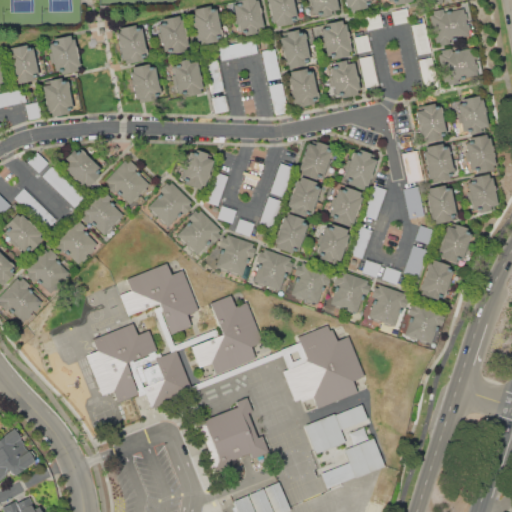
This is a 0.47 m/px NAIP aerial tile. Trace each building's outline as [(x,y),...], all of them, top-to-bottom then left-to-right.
[(243,31),(238,32),(232,5),(237,4),(236,0),(249,0),(250,1),(257,0),(263,27),(256,28),(257,32),(244,35),(243,31)] [(266,0),(299,0),(300,2),(295,3),(297,9),(294,10),(296,18),(291,19),(292,22),(278,25),(278,22),(271,23),(270,15),(268,15),(266,3),(267,3),(266,0)] [(336,0),(338,9),(334,10),(335,13),(319,17),(319,13),(312,15),(311,7),(312,7),(310,0),(336,0)] [(369,0),(370,2),(366,3),(367,7),(349,11),(349,7),(345,7),(343,0),(369,0)] [(193,8),(209,5),(210,10),(216,8),(218,17),(220,17),(222,27),(220,27),(222,36),(216,37),(216,41),(200,45),(199,41),(196,41),(193,27),(192,27),(191,22),(192,22),(191,14),(194,13),(193,8)] [(391,11),(405,8),(407,20),(394,23),(391,11)] [(439,41),(434,42),(429,16),(433,15),(432,10),(443,8),(444,13),(462,9),(463,13),(466,13),(467,19),(465,19),(468,37),(449,41),(450,43),(439,45),(439,41)] [(363,17),(379,14),(382,26),(366,30),(363,17)] [(162,23),(161,18),(177,15),(178,19),(182,18),(188,46),(184,47),(185,51),(169,54),(168,50),(163,51),(157,24),(162,23)] [(331,54),(326,55),(321,28),(326,27),(325,23),(340,20),(341,24),(344,23),(346,31),(347,31),(350,43),(348,43),(350,50),(347,51),(348,56),(332,59),(331,54)] [(410,26),(424,23),(430,53),(416,56),(410,26)] [(141,56),(142,61),(126,64),(125,60),(122,60),(120,52),(117,52),(114,33),(119,32),(118,27),(134,24),(135,29),(140,28),(140,32),(141,32),(142,36),(144,35),(146,42),(144,43),(145,48),(144,48),(145,55),(141,56)] [(286,36),(285,31),(297,29),(298,34),(304,33),(309,59),(304,61),(305,65),(288,68),(287,64),(285,65),(283,57),(281,57),(280,48),(281,48),(279,38),(286,36)] [(72,39),(75,38),(80,65),(77,66),(78,70),(60,74),(59,70),(54,71),(48,44),(53,43),(52,38),(71,34),(72,39)] [(354,38),(367,35),(370,50),(357,53),(354,38)] [(218,47),(254,40),(257,53),(221,61),(218,47)] [(16,80),(13,80),(7,53),(10,52),(9,47),(29,43),(30,48),(33,47),(39,75),(32,76),(33,79),(16,83),(16,80)] [(442,54),(441,49),(450,47),(451,51),(473,47),(475,58),(473,59),(474,63),(476,63),(478,70),(475,70),(476,75),(457,79),(458,82),(448,84),(447,81),(444,81),(438,54),(442,54)] [(261,51),(274,49),(280,77),(267,80),(261,51)] [(358,58),(370,56),(376,85),(364,87),(358,58)] [(419,59),(431,57),(438,87),(425,90),(419,59)] [(170,66),(175,65),(175,61),(188,58),(189,62),(196,61),(203,92),(177,98),(170,66)] [(203,62),(217,59),(223,91),(209,94),(203,62)] [(327,68),(333,67),(332,62),(344,59),(345,64),(353,63),(359,90),(356,91),(356,94),(340,97),(339,94),(334,95),(330,74),(328,74),(327,68)] [(130,72),(132,72),(131,67),(147,64),(148,68),(154,67),(160,94),(153,96),(154,100),(139,104),(138,99),(135,99),(130,72)] [(306,72),(311,71),(313,80),(315,79),(319,98),(311,99),(312,104),(297,107),(296,103),(292,103),(286,76),(290,76),(289,71),(305,68),(306,72)] [(41,86),(49,85),(48,80),(62,77),(63,82),(66,81),(68,89),(70,89),(72,99),(70,99),(72,108),(64,110),(65,114),(51,117),(50,113),(47,114),(41,86)] [(268,86),(283,83),(289,112),(274,115),(268,86)] [(0,92),(24,88),(27,101),(0,106),(0,92)] [(457,104),(461,104),(460,98),(477,95),(478,100),(482,99),(487,125),(483,126),(484,131),(468,135),(467,131),(462,132),(457,104)] [(211,98),(224,96),(227,110),(214,113),(211,98)] [(25,105),(38,102),(41,117),(28,120),(25,105)] [(438,134),(439,139),(424,142),(423,137),(420,138),(414,111),(423,109),(422,104),(431,102),(432,108),(440,106),(442,112),(440,112),(440,115),(443,114),(445,124),(442,125),(444,133),(438,134)] [(399,135),(413,132),(416,147),(402,149),(399,135)] [(468,137),(484,133),(485,138),(488,137),(494,165),(490,166),(491,169),(475,173),(474,169),(470,170),(464,142),(469,141),(468,137)] [(307,143),(314,145),(315,142),(328,146),(327,150),(332,151),(322,178),(318,176),(316,180),(300,174),(301,170),(297,169),(307,143)] [(422,151),(425,150),(424,146),(440,143),(440,147),(447,146),(453,173),(446,174),(447,178),(431,181),(431,177),(427,178),(422,151)] [(62,167),(67,161),(64,158),(71,151),(74,154),(80,148),(100,168),(95,174),(97,176),(86,186),(85,184),(82,187),(62,167)] [(361,184),(359,188),(343,182),(345,178),(342,177),(352,151),(357,153),(358,149),(370,153),(368,157),(375,160),(366,185),(361,184)] [(189,152),(194,154),(195,150),(206,154),(204,158),(212,161),(204,185),(201,184),(199,189),(183,183),(185,178),(180,176),(189,152)] [(402,153),(415,150),(422,180),(408,182),(402,153)] [(27,161),(35,152),(47,163),(38,172),(27,161)] [(108,183),(105,179),(123,160),(127,163),(129,161),(137,168),(136,168),(140,173),(139,174),(149,184),(146,188),(147,189),(142,194),(141,193),(138,196),(141,198),(135,203),(133,201),(130,205),(115,190),(112,193),(105,186),(108,183)] [(279,162),(291,167),(281,196),(268,192),(279,162)] [(42,175),(50,166),(84,199),(75,207),(42,175)] [(214,171),(228,176),(217,206),(203,201),(214,171)] [(487,179),(490,178),(492,185),(493,185),(494,190),(493,191),(496,204),(492,205),(493,209),(477,212),(476,208),(472,209),(466,183),(471,182),(470,177),(485,173),(487,179)] [(293,209),(286,206),(295,180),(298,181),(300,177),(320,184),(318,188),(321,189),(312,215),(306,212),(304,216),(292,212),(293,209)] [(147,207),(157,197),(156,196),(159,193),(160,193),(161,192),(158,189),(165,182),(168,185),(172,182),(191,202),(189,204),(192,207),(184,215),(182,213),(178,217),(177,216),(167,227),(163,223),(162,224),(158,220),(159,219),(155,215),(154,216),(150,212),(151,211),(147,207)] [(372,185),(386,190),(375,220),(362,215),(372,185)] [(443,189),(449,188),(451,196),(453,196),(455,206),(453,206),(454,215),(449,216),(450,221),(434,224),(433,219),(430,220),(428,212),(427,212),(425,200),(426,200),(424,193),(427,192),(426,188),(443,185),(443,189)] [(342,190),(343,186),(359,192),(358,196),(361,197),(352,221),(349,220),(347,226),(329,220),(331,214),(328,213),(337,188),(342,190)] [(403,189),(417,186),(423,215),(409,218),(403,189)] [(14,197),(23,188),(55,219),(46,228),(14,197)] [(80,212),(99,192),(101,194),(104,190),(111,197),(110,198),(114,203),(113,205),(123,215),(120,218),(122,220),(117,225),(115,223),(112,226),(113,228),(109,233),(107,231),(104,234),(89,220),(86,223),(79,216),(82,213),(80,212)] [(268,196),(280,200),(270,228),(257,224),(268,196)] [(0,197),(9,206),(0,216),(0,197)] [(221,205),(236,211),(231,223),(216,217),(221,205)] [(176,235),(186,225),(185,224),(188,221),(189,222),(190,221),(188,218),(195,210),(198,213),(201,210),(220,229),(218,232),(220,235),(213,242),(211,240),(196,255),(176,235)] [(275,244),(273,243),(282,217),(285,217),(286,213),(303,219),(301,223),(306,225),(297,251),(292,249),(290,253),(274,247),(275,244)] [(37,234),(41,238),(31,249),(29,247),(26,251),(20,245),(19,247),(14,242),(12,244),(8,240),(10,238),(4,232),(9,228),(5,224),(16,214),(19,217),(21,215),(39,232),(37,234)] [(55,239),(73,220),(75,222),(78,219),(85,226),(82,229),(97,244),(94,248),(95,249),(91,254),(89,252),(86,256),(87,257),(83,262),(82,260),(78,265),(62,250),(60,252),(53,245),(57,241),(55,239)] [(238,219),(253,224),(249,236),(234,230),(238,219)] [(331,223),(347,229),(345,234),(347,235),(345,240),(347,241),(343,251),(341,250),(338,260),(333,258),(331,262),(318,258),(320,254),(314,252),(324,227),(329,228),(331,223)] [(445,226),(453,228),(454,223),(467,228),(465,233),(470,234),(467,242),(469,242),(466,252),(463,252),(460,261),(455,259),(454,263),(438,257),(439,253),(436,252),(445,226)] [(419,225),(434,231),(429,246),(414,240),(419,225)] [(357,226),(371,230),(361,258),(347,253),(357,226)] [(222,247),(218,245),(221,236),(226,237),(227,234),(253,244),(252,247),(255,248),(251,257),(248,256),(241,276),(236,274),(236,275),(230,273),(230,272),(226,270),(225,272),(219,270),(220,268),(215,266),(222,247)] [(412,245),(427,250),(417,279),(402,273),(412,245)] [(25,269),(45,249),(47,251),(50,249),(58,257),(55,259),(69,273),(50,293),(36,279),(34,282),(26,274),(28,272),(25,269)] [(259,250),(263,252),(264,249),(291,258),(290,262),(293,263),(290,273),(286,271),(279,290),(274,288),(273,290),(267,288),(268,286),(264,284),(263,286),(257,284),(257,282),(252,280),(259,261),(255,260),(259,250)] [(0,253),(1,251),(9,259),(8,260),(14,266),(10,270),(12,273),(1,285),(0,284),(0,253)] [(365,259),(380,265),(375,277),(360,272),(365,259)] [(430,263),(432,259),(448,265),(447,269),(452,271),(447,285),(451,287),(447,297),(443,296),(442,298),(437,296),(436,300),(424,296),(425,292),(418,289),(427,262),(430,263)] [(157,303),(127,315),(119,295),(130,291),(125,278),(165,262),(170,274),(182,269),(199,310),(187,315),(191,326),(170,334),(157,303)] [(323,285),(317,303),(312,301),(311,304),(305,301),(306,299),(302,297),(301,300),(294,297),(295,295),(290,294),(297,275),(292,274),(296,263),(301,265),(301,262),(327,272),(326,274),(331,275),(327,286),(323,285)] [(385,266),(400,271),(396,283),(381,278),(385,266)] [(362,294),(355,313),(351,311),(350,313),(345,311),(345,309),(341,307),(340,309),(333,307),(334,305),(329,303),(336,284),(331,283),(335,273),(339,275),(341,271),(367,280),(366,284),(370,286),(366,295),(362,294)] [(13,311),(10,315),(0,305),(0,301),(1,300),(0,299),(0,294),(16,278),(19,281),(22,278),(29,285),(27,287),(42,302),(24,322),(13,311)] [(373,298),(370,297),(374,288),(377,289),(378,285),(405,294),(403,298),(407,300),(404,309),(400,308),(393,325),(389,324),(389,326),(382,324),(383,322),(379,320),(378,322),(372,320),(373,318),(367,316),(373,298)] [(209,301),(241,289),(262,342),(251,346),(255,357),(214,373),(209,362),(198,367),(190,347),(222,335),(209,301)] [(414,305),(415,303),(441,312),(440,315),(445,316),(441,326),(438,325),(431,344),(425,342),(425,343),(419,341),(419,340),(415,338),(414,340),(408,338),(409,336),(403,334),(411,315),(406,313),(409,304),(414,305)] [(125,363),(137,393),(117,401),(113,390),(101,395),(85,355),(96,350),(92,339),(132,323),(136,334),(147,330),(156,351),(125,363)] [(299,342),(297,337),(329,324),(335,340),(348,335),(364,375),(352,380),(356,392),(316,408),(311,397),(296,403),(283,371),(287,370),(279,351),(299,342)] [(154,358),(176,350),(192,392),(151,408),(142,387),(147,385),(141,370),(156,364),(154,358)] [(191,418),(202,414),(204,420),(237,406),(235,401),(245,397),(251,411),(247,412),(257,437),(261,435),(267,450),(254,455),(252,451),(226,461),(229,468),(214,474),(210,462),(213,461),(201,432),(198,434),(191,418)] [(304,426),(332,414),(333,416),(361,404),(367,418),(339,429),(344,442),(315,454),(304,426)] [(9,470),(5,473),(7,475),(0,480),(0,437),(15,427),(21,435),(19,437),(31,454),(30,455),(34,461),(13,476),(9,470)] [(347,433),(363,427),(367,439),(352,445),(347,433)] [(320,474),(348,462),(343,450),(372,438),(384,466),(354,478),(354,476),(325,488),(320,474)] [(274,511),(265,488),(278,482),(290,510),(284,511),(274,511)] [(257,511),(250,494),(262,489),(271,511),(257,511)] [(237,511),(233,501),(247,495),(254,511),(237,511)] [(4,511),(2,507),(15,500),(16,503),(29,497),(35,508),(37,506),(40,511),(4,511)]
